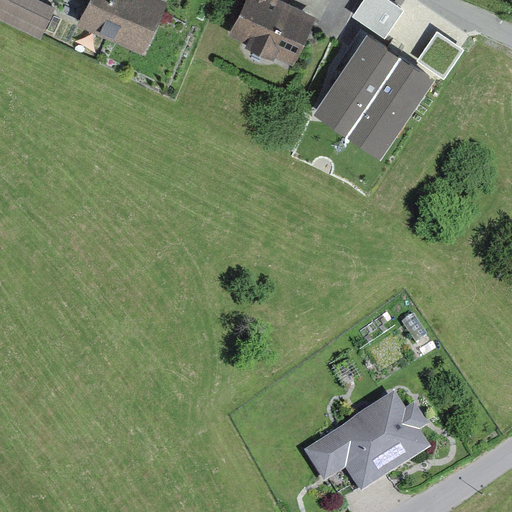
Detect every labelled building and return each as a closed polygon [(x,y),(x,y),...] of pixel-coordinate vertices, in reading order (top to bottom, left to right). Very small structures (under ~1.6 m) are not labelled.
[(53,2),(48,0),(5,0),(0,11),(0,15),(37,34),(53,2)] [(153,0),(107,0),(98,24),(138,39),(153,0)] [(235,0),(222,32),(290,60),(310,11),(283,0),(235,0)] [(434,74),(365,30),(313,110),(381,155),(434,74)] [(427,453),(389,394),(308,447),(346,505),(427,453)]
